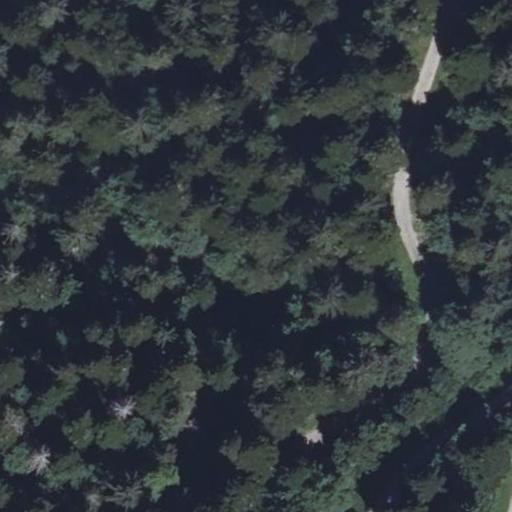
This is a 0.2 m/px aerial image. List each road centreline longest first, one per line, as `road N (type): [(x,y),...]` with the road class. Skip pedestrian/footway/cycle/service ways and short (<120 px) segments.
road 1 (track): [(445,0),(410,163),(409,230),(427,327),(413,365),(354,412),(264,511)]
road 2 (track): [(378,511),(407,467),(485,386),(511,371)]
